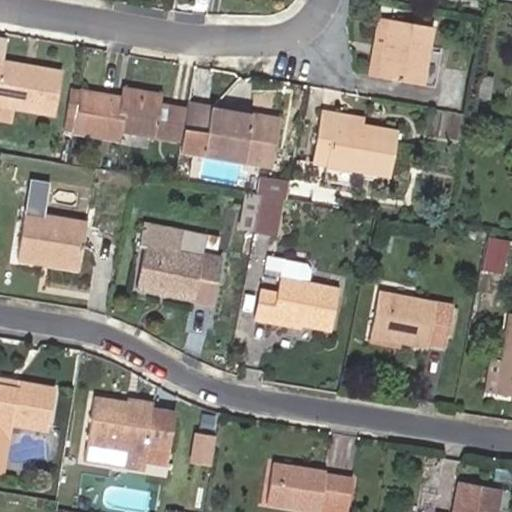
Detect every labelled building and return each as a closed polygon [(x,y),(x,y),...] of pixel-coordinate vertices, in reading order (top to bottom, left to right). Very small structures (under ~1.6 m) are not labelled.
[(374,17),(364,74),(378,76),(388,19),(374,17)] [(428,27),(388,19),(378,76),(419,83),(428,27)] [(0,104),(53,114),(61,71),(0,60),(0,104)] [(160,93),(120,86),(119,94),(158,100),(160,93)] [(65,88),(58,128),(71,130),(78,90),(65,88)] [(105,95),(78,90),(71,130),(118,138),(120,129),(153,135),(153,134),(158,104),(158,100),(119,94),(118,97),(117,104),(104,101),(105,95)] [(118,97),(105,95),(104,101),(117,104),(118,97)] [(276,119),(185,103),(185,108),(180,138),(178,148),(268,164),(276,119)] [(170,106),(158,104),(153,134),(165,136),(170,106)] [(170,106),(165,136),(180,138),(185,108),(170,106)] [(386,174),(394,131),(360,125),(336,120),(337,113),(318,110),(310,160),(386,174)] [(360,125),(361,118),(337,113),(336,120),(360,125)] [(243,182),(246,164),(209,157),(206,175),(243,182)] [(259,194),(256,207),(252,230),(271,234),(278,197),(259,194)] [(77,269),(85,222),(24,212),(17,258),(77,269)] [(505,274),(511,245),(511,241),(493,236),(485,269),(505,274)] [(211,303),(220,259),(144,244),(135,288),(211,303)] [(253,314),(330,330),(338,288),(306,281),(309,265),(307,262),(266,254),(263,267),(279,270),(275,291),(259,288),(253,314)] [(452,306),(377,293),(370,335),(401,341),(426,346),(427,341),(445,345),(452,306)] [(511,313),(510,313),(501,366),(496,393),(511,395),(511,313)] [(368,344),(399,349),(401,341),(370,335),(368,344)] [(489,365),(484,391),(496,393),(501,366),(489,365)] [(0,377),(0,386),(15,389),(17,381),(0,377)] [(15,389),(0,386),(0,424),(8,426),(9,422),(46,429),(54,387),(17,381),(15,389)] [(164,465),(173,417),(152,413),(153,408),(94,397),(83,459),(142,469),(143,462),(164,465)] [(193,432),(188,462),(211,465),(216,435),(193,432)] [(272,461),(265,502),(316,511),(317,511),(320,502),(347,508),(353,479),(324,474),(325,471),(272,461)] [(493,511),(499,489),(459,480),(453,511),(493,511)] [(346,511),(347,508),(320,502),(317,511),(346,511)]
